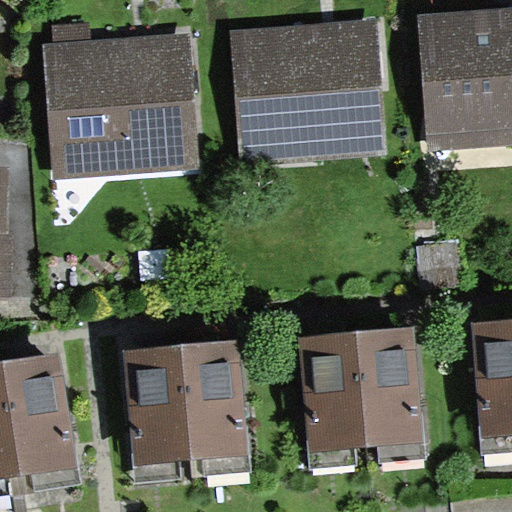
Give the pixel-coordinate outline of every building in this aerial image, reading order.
[(511,21),(427,28),(435,126),(509,121),(510,135),(511,134),(511,21)] [(240,42),(247,140),(322,135),(323,150),(376,146),(368,33),(240,42)] [(52,56),(60,154),(134,149),(135,163),(189,160),(180,47),(52,56)] [(492,435),(511,433),(511,325),(482,328),(485,367),(475,367),(476,391),(489,390),(492,435)] [(404,334),(356,338),(366,445),(411,441),(408,396),(420,395),(418,372),(407,373),(404,334)] [(320,449),(366,445),(356,338),(309,343),(312,381),(302,382),(304,405),(316,404),(320,449)] [(229,347),(181,351),(191,458),(236,454),(232,409),(244,408),(242,384),(232,385),(229,347)] [(145,462),(191,458),(181,351),(133,356),(137,394),(127,395),(129,419),(141,417),(145,462)] [(50,360),(3,368),(20,474),(65,467),(58,422),(70,420),(66,397),(56,398),(50,360)] [(0,477),(20,474),(3,368),(0,368),(0,477)]
